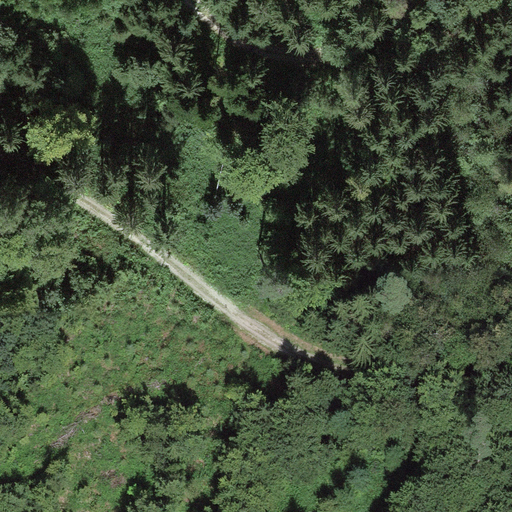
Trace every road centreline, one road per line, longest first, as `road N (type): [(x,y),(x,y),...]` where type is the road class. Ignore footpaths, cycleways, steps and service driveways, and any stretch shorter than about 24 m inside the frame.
road 1 (track): [(0,150),(88,194),(251,327),(351,375),(466,387),(511,380)]
road 2 (track): [(392,0),(359,24),(279,39)]
